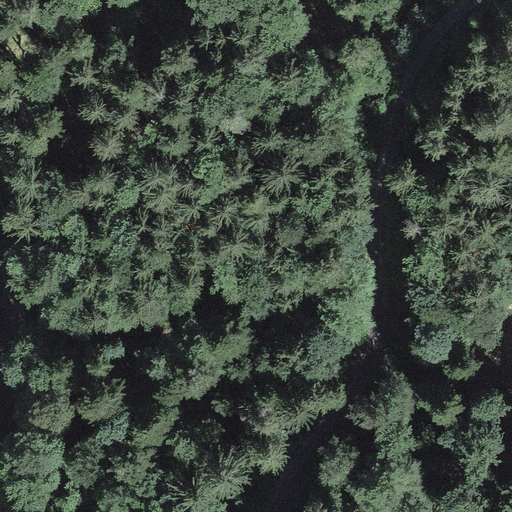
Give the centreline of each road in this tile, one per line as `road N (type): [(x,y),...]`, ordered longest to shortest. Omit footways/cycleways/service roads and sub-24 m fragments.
road 1 (track): [(271,511),(312,441),(353,398),(378,311),(386,157),(409,82),(441,26),(471,0)]
road 2 (track): [(0,253),(11,285),(9,356),(0,376)]
